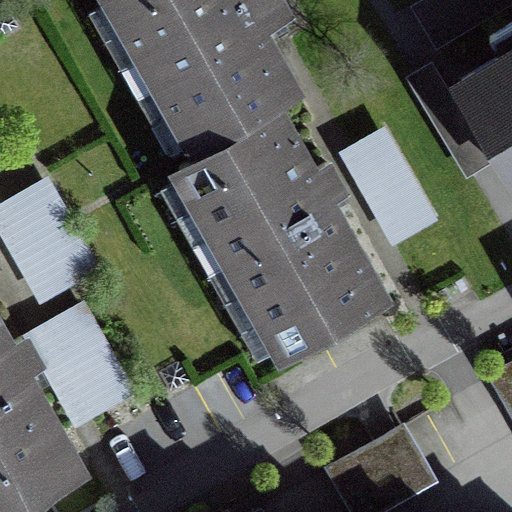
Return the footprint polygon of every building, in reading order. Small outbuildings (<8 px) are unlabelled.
[(213,135),(215,139),(260,113),(258,109),(296,88),(261,26),(285,12),(278,0),(114,0),(144,51),(122,64),(139,93),(160,80),(196,144),(213,135)] [(503,53),(462,78),(511,162),(511,18),(490,32),(503,53)] [(260,113),(215,139),(217,143),(179,164),(215,228),(194,240),(210,269),(232,257),(284,350),(322,328),(325,334),(349,320),(346,315),(383,294),(327,195),(340,188),(325,161),(313,168),(278,107),(262,117),(260,113)] [(53,175),(0,205),(0,212),(50,300),(106,268),(53,175)] [(0,510),(19,500),(22,506),(45,492),(42,487),(80,466),(25,368),(37,361),(22,334),(10,341),(0,324),(0,510)] [(511,395),(511,362),(498,371),(511,395)] [(324,476),(344,511),(387,511),(439,483),(408,429),(324,476)]
